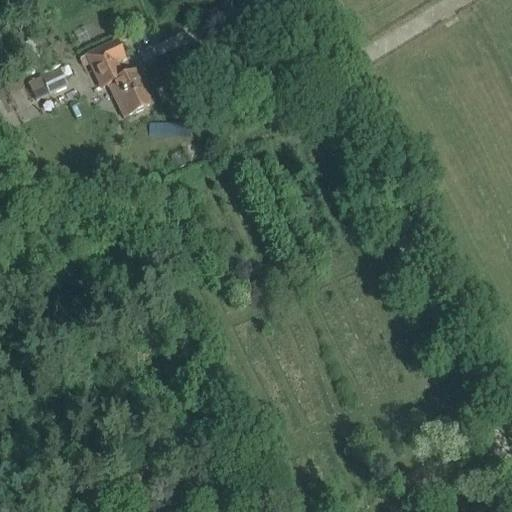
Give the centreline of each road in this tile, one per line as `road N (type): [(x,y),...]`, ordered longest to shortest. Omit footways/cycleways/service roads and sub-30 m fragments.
road 1 (track): [(511,461),(286,0)]
road 2 (unknown): [(454,0),(326,79)]
